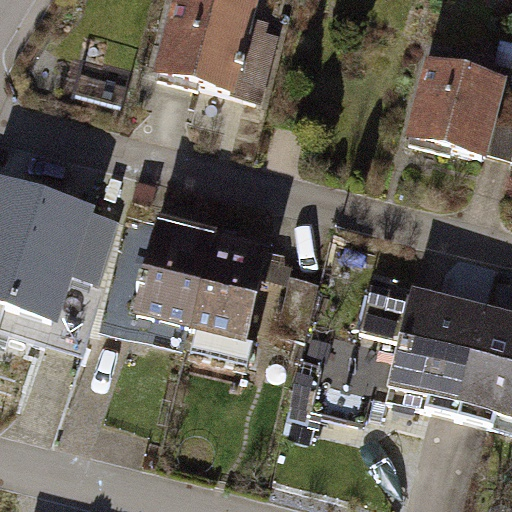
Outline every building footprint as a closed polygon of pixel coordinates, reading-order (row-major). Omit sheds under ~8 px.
[(259,0),(178,0),(157,87),(234,106),(259,0)] [(483,166),(504,84),(424,64),(403,145),(483,166)] [(122,227),(11,193),(0,228),(0,311),(55,328),(69,282),(102,292),(122,227)] [(194,334),(215,242),(160,229),(138,322),(194,334)] [(215,242),(194,334),(198,336),(193,361),(250,374),(256,348),(248,347),(269,254),(215,242)] [(444,439),(467,331),(369,310),(359,357),(394,365),(380,425),(444,439)] [(511,341),(467,331),(444,439),(511,454),(511,341)]
